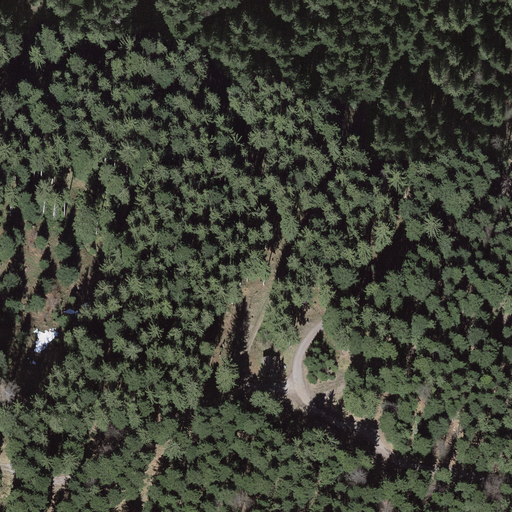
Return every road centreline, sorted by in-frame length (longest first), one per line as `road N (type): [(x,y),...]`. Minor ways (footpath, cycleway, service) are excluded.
road 1 (track): [(432,0),(313,209),(241,368),(249,385),(299,388)]
road 2 (track): [(511,182),(319,325),(298,359),(299,388)]
road 3 (track): [(226,0),(167,39),(0,106)]
road 4 (track): [(299,388),(315,409),(406,465),(511,483)]
